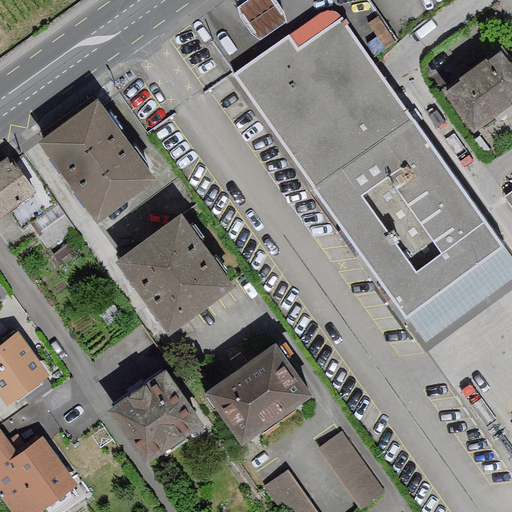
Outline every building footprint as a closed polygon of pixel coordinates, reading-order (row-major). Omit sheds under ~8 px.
[(240,0),(263,33),(292,13),(282,0),(240,0)] [(333,6),(235,77),(409,314),(507,243),(333,6)] [(441,83),(477,135),(511,110),(511,59),(500,42),(441,83)] [(40,139),(98,218),(158,175),(100,95),(40,139)] [(0,165),(0,203),(31,182),(13,157),(0,165)] [(511,190),(501,199),(511,213),(511,190)] [(115,258),(171,331),(232,285),(176,212),(115,258)] [(21,328),(0,343),(0,393),(10,406),(54,372),(21,328)] [(314,395),(278,342),(208,390),(244,443),(314,395)] [(116,401),(155,459),(203,426),(164,369),(116,401)] [(3,429),(0,431),(0,493),(13,511),(40,511),(80,483),(46,436),(21,454),(3,429)] [(343,433),(321,450),(366,511),(388,494),(343,433)] [(319,511),(291,470),(264,488),(280,511),(319,511)]
